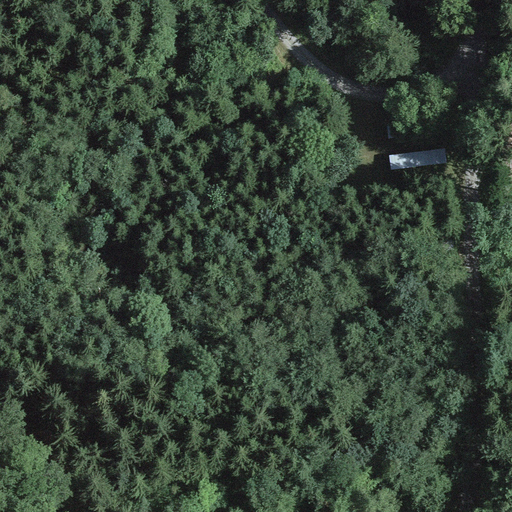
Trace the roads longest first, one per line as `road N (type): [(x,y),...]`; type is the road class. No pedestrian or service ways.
road 1 (track): [(474,0),(479,32),(465,72),(478,113),(477,448),(466,511)]
road 2 (track): [(256,0),(331,77),(380,96),(443,86),(465,72)]
